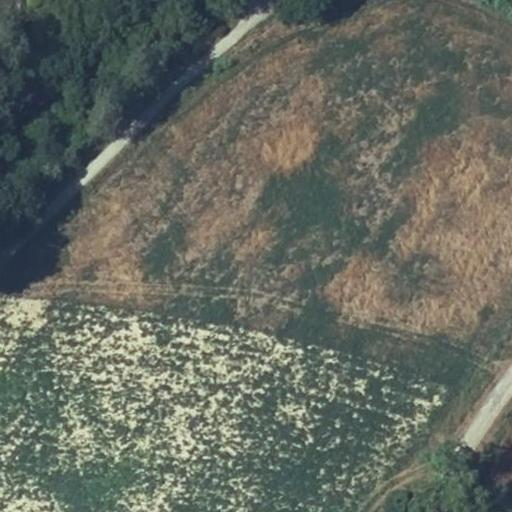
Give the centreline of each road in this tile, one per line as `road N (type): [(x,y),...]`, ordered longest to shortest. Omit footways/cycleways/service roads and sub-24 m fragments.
road 1 (track): [(0,237),(252,0)]
road 2 (unclassified): [(429,511),(511,379)]
